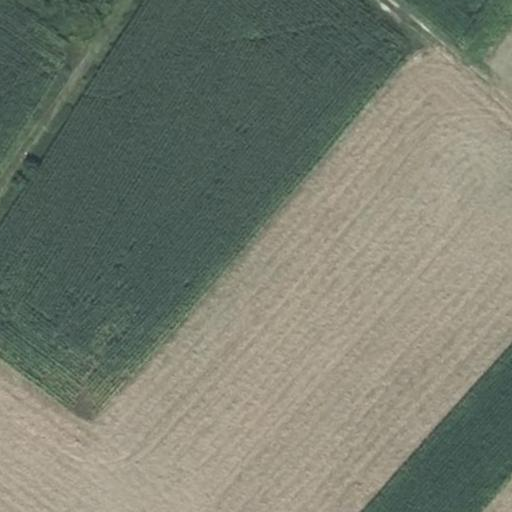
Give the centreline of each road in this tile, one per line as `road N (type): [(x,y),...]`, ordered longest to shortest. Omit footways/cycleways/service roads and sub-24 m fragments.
road 1 (track): [(0,195),(124,0)]
road 2 (track): [(378,0),(511,110)]
